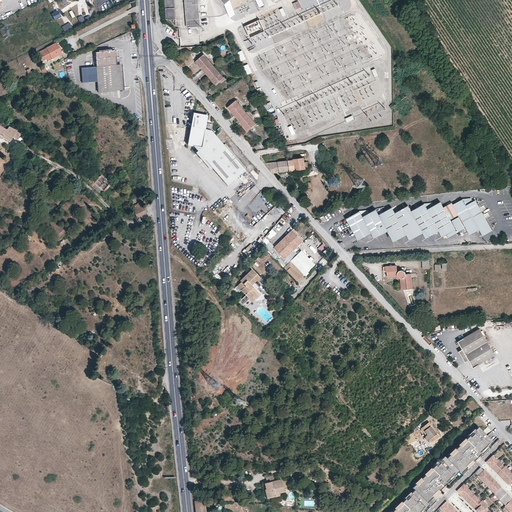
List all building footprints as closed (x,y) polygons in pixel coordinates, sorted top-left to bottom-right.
[(173,0),(165,0),(167,20),(175,19),(174,7),(173,0)] [(185,0),(186,8),(187,27),(200,26),(199,16),(197,0),(185,0)] [(295,9),(301,7),(298,0),(293,3),(295,9)] [(57,9),(50,14),(55,20),(61,16),(57,9)] [(258,20),(244,25),(246,32),(261,27),(258,20)] [(64,31),(72,26),(68,22),(61,26),(64,31)] [(62,54),(57,43),(38,53),(43,62),(48,59),(48,61),(62,54)] [(245,60),(242,51),(237,53),(241,62),(245,60)] [(206,74),(214,66),(206,56),(204,54),(195,62),(206,74)] [(214,66),(206,74),(212,81),(215,85),(224,78),(214,66)] [(269,98),(262,102),(265,107),(272,104),(269,98)] [(237,119),(246,112),(236,100),(227,108),(237,119)] [(206,115),(193,112),(190,125),(204,128),(206,115)] [(246,112),(237,119),(248,131),(256,124),(246,112)] [(190,125),(188,143),(192,144),(227,184),(245,169),(210,129),(204,128),(190,125)] [(9,126),(7,130),(0,126),(0,136),(2,138),(10,142),(13,138),(17,132),(18,131),(9,126)] [(278,162),(279,172),(309,167),(308,162),(305,162),(304,157),(294,159),(294,160),(278,162)] [(273,173),(279,172),(278,162),(266,163),(273,173)] [(289,184),(285,187),(290,192),(293,189),(289,184)] [(492,230),(475,200),(473,201),(466,205),(463,199),(453,204),(452,202),(443,207),(450,219),(459,214),(470,235),(479,230),(483,236),(492,230)] [(434,206),(428,209),(424,204),(411,211),(423,233),(427,238),(439,232),(442,237),(447,234),(456,229),(450,219),(443,207),(440,202),(434,206)] [(147,213),(143,205),(140,206),(138,203),(131,206),(137,218),(147,213)] [(388,231),(394,242),(407,235),(410,240),(411,240),(423,233),(411,211),(408,205),(395,213),(392,207),(379,215),(388,231)] [(346,219),(358,241),(372,233),(375,239),(388,231),(379,215),(375,209),(369,213),(363,216),(360,211),(346,219)] [(466,228),(459,217),(452,220),(457,229),(456,229),(447,234),(449,238),(466,228)] [(303,242),(292,230),(269,253),(277,261),(282,256),(285,259),(293,251),(303,242)] [(272,231),(266,236),(270,240),(273,237),(273,238),(276,235),(272,231)] [(274,248),(264,238),(260,243),(269,253),(274,248)] [(285,259),(289,264),(291,262),(297,256),(293,251),(285,259)] [(261,265),(269,256),(265,252),(256,260),(261,265)] [(312,267),(299,254),(297,256),(291,262),(304,276),(312,267)] [(289,264),(285,259),(282,256),(277,261),(284,268),(289,264)] [(289,264),(284,268),(298,283),(304,276),(291,262),(289,264)] [(388,277),(398,276),(398,278),(400,279),(402,279),(403,290),(413,289),(411,273),(405,274),(405,273),(404,271),(402,271),(401,271),(399,271),(398,272),(397,266),(386,266),(386,272),(388,272),(388,277)] [(253,303),(261,295),(252,286),(260,278),(252,270),(240,281),(241,282),(237,286),(242,291),(246,295),(253,303)] [(247,309),(253,303),(246,295),(240,302),(247,309)] [(473,368),(495,355),(480,329),(458,342),(463,350),(459,352),(461,356),(463,355),(464,358),(463,359),(465,363),(469,361),(473,368)] [(430,422),(421,429),(426,435),(426,436),(425,437),(426,439),(427,440),(428,440),(429,440),(431,442),(435,439),(437,437),(439,439),(441,437),(438,433),(436,434),(431,426),(432,425),(430,422)] [(480,453),(486,447),(488,448),(493,442),(479,427),(476,430),(477,432),(471,438),(470,436),(466,440),(468,441),(461,447),(460,446),(456,450),(457,451),(452,456),(450,455),(447,459),(459,471),(461,474),(467,468),(466,467),(472,461),(473,462),(475,461),(480,456),(481,454),(480,453)] [(471,438),(477,432),(476,430),(475,429),(469,435),(470,436),(471,438)] [(461,447),(468,441),(466,440),(465,439),(459,445),(460,446),(461,447)] [(411,443),(414,448),(419,445),(416,440),(411,443)] [(482,455),(489,449),(488,448),(486,447),(480,453),(481,454),(482,455)] [(492,468),(499,461),(493,455),(486,462),(492,468)] [(445,482),(452,476),(453,477),(459,471),(447,459),(445,457),(441,460),(443,461),(436,467),(435,466),(432,469),(433,470),(427,477),(425,475),(422,479),(423,480),(417,486),(416,484),(412,488),(414,490),(427,503),(433,497),(431,496),(438,490),(439,491),(440,490),(445,485),(447,484),(445,482)] [(436,467),(443,461),(441,460),(440,459),(434,465),(435,466),(436,467)] [(468,469),(474,463),(473,462),(472,461),(466,467),(467,468),(468,469)] [(498,474),(505,467),(499,461),(492,468),(498,474)] [(503,480),(510,473),(511,472),(506,467),(506,466),(505,467),(498,474),(503,480)] [(307,473),(305,467),(295,470),(297,476),(307,473)] [(427,477),(433,470),(432,469),(431,468),(424,474),(425,475),(427,477)] [(478,476),(483,471),(481,468),(475,473),(478,476)] [(483,483),(490,476),(484,470),(483,471),(478,476),(477,477),(483,483)] [(511,483),(511,474),(510,473),(503,480),(509,486),(511,483)] [(280,496),(279,494),(279,492),(284,490),(281,479),(275,481),(273,476),(266,477),(267,483),(265,483),(266,489),(264,490),(267,499),(280,496)] [(448,485),(454,478),(453,477),(452,476),(445,482),(447,484),(448,485)] [(489,489),(496,482),(490,476),(483,483),(489,489)] [(501,488),(496,482),(489,489),(494,495),(501,488)] [(462,497),(469,490),(464,484),(457,491),(462,497)] [(500,501),(507,494),(501,488),(494,495),(500,501)] [(419,511),(422,510),(423,511),(429,505),(427,503),(414,490),(411,493),(413,494),(406,501),(405,499),(402,502),(403,504),(396,510),(395,509),(392,511),(419,511)] [(434,498),(440,492),(439,491),(438,490),(431,496),(433,497),(434,498)] [(475,496),(469,490),(462,497),(468,503),(475,496)] [(406,501),(413,494),(411,493),(410,492),(404,498),(405,499),(406,501)] [(511,501),(511,500),(511,499),(507,494),(500,501),(505,507),(511,501)] [(475,496),(468,503),(473,509),(481,502),(475,496)] [(206,511),(205,500),(195,501),(196,511),(206,511)] [(396,510),(403,504),(402,502),(401,501),(394,508),(395,509),(396,510)] [(439,508),(442,511),(446,511),(452,507),(446,501),(439,508)] [(476,511),(483,511),(488,507),(482,501),(481,502),(473,509),(476,511)]
